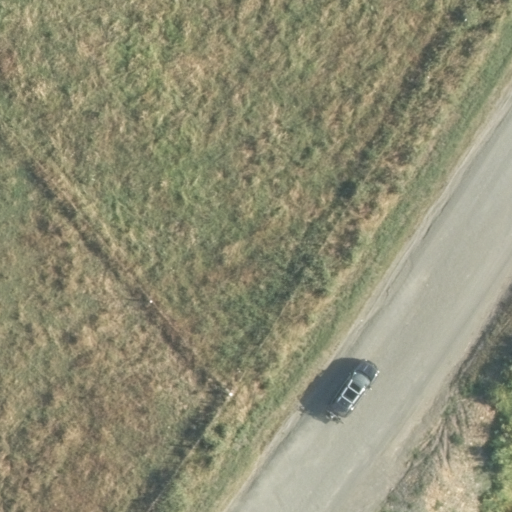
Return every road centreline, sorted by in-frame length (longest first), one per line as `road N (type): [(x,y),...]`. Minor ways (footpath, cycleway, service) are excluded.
road 1 (tertiary): [(511,149),(397,334),(265,511)]
road 2 (track): [(397,334),(511,293)]
